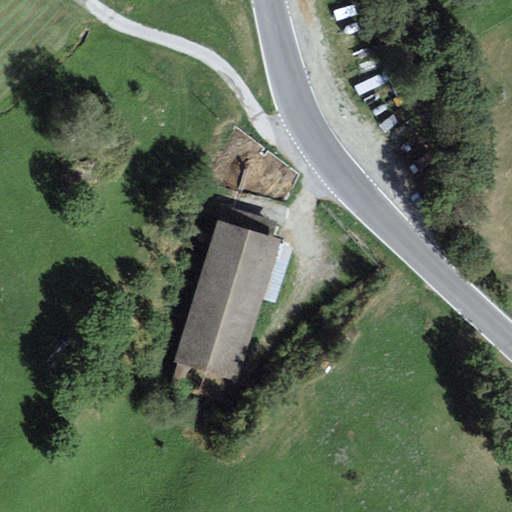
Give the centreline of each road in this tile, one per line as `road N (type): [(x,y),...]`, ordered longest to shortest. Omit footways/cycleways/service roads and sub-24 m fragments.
road 1 (tertiary): [(269,0),(293,97),(322,149),(511,341)]
road 2 (track): [(85,0),(119,23),(202,53),(264,123),(322,149)]
